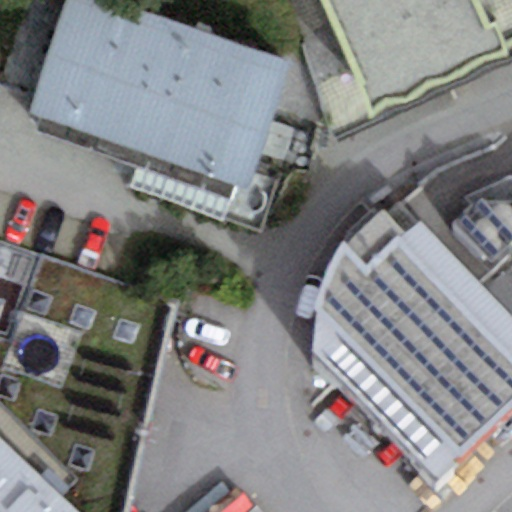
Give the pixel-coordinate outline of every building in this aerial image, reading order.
[(291,62),(119,0),(68,0),(52,43),(0,23),(0,79),(35,92),(28,111),(244,190),(291,62)] [(511,0),(317,0),(370,119),(511,55),(511,0)] [(477,307),(509,276),(511,272),(511,193),(509,191),(461,214),(439,187),(399,218),(477,307)] [(427,511),(440,511),(511,445),(511,343),(477,307),(399,218),(342,275),(326,311),(313,352),(308,390),(427,511)] [(41,258),(0,244),(0,353),(12,358),(41,258)] [(133,511),(180,309),(41,258),(12,358),(0,353),(0,466),(45,511),(133,511)] [(0,511),(45,511),(0,466),(0,511)]
